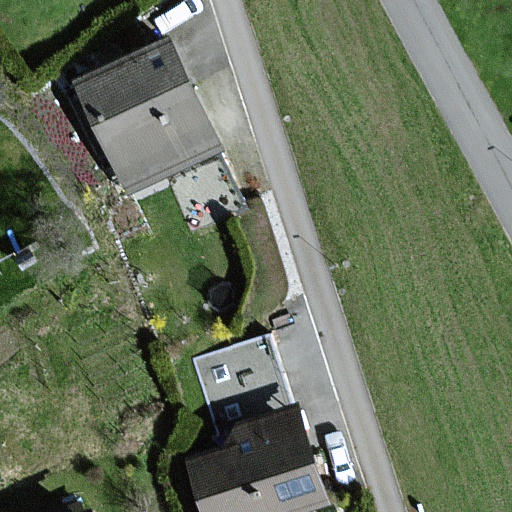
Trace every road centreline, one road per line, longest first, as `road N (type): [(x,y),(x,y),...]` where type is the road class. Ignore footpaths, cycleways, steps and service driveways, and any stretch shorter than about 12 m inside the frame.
road 1 (residential): [(229,0),(393,511)]
road 2 (residential): [(511,176),(416,0)]
